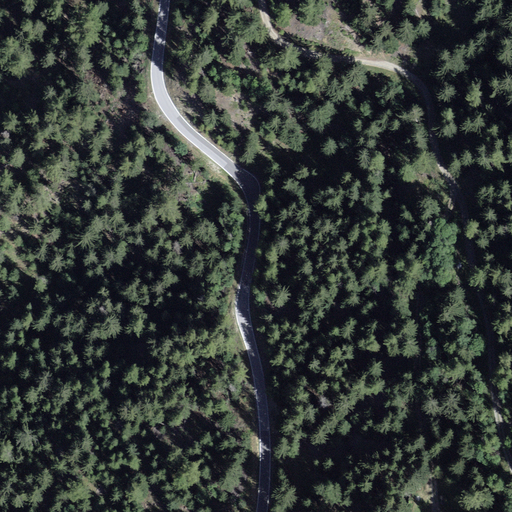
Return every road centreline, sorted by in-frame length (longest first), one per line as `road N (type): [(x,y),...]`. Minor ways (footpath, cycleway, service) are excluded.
road 1 (track): [(511,464),(462,201),(439,160),(424,88),(396,68),(282,42),(271,33),(262,0)]
road 2 (tertiary): [(164,0),(160,93),(183,128),(242,178),(253,203),(242,304),(262,402),(261,511)]
